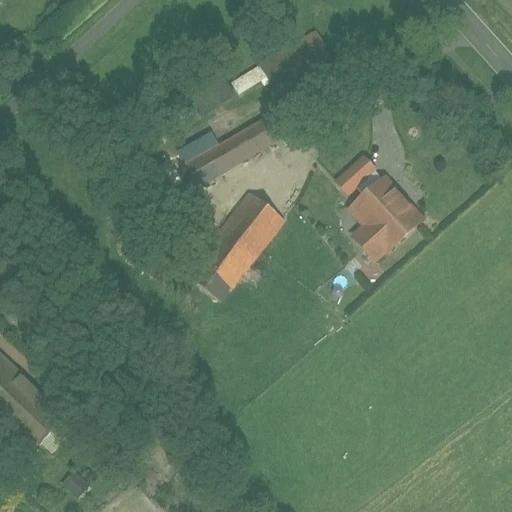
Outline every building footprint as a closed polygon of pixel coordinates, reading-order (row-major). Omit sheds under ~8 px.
[(330,54),(315,29),(258,65),(273,88),(330,54)] [(264,116),(185,163),(202,191),(281,144),(264,116)] [(377,176),(363,162),(333,189),(346,204),(377,176)] [(426,225),(382,177),(346,209),(362,226),(350,238),(378,269),(426,225)] [(285,226),(250,200),(197,270),(232,296),(285,226)] [(0,385),(12,372),(0,360),(0,385)] [(12,372),(0,385),(0,414),(39,451),(56,434),(34,414),(45,402),(12,372)] [(81,501),(95,488),(80,472),(66,485),(81,501)]
